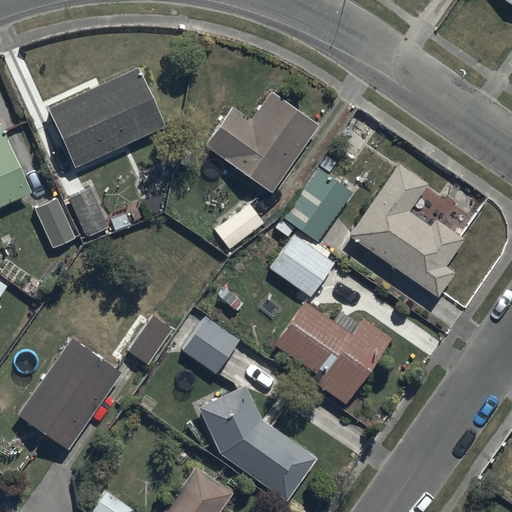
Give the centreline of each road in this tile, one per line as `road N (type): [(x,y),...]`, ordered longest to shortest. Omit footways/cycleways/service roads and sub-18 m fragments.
road 1 (residential): [(511,150),(343,31),(284,0)]
road 2 (residential): [(511,333),(387,511)]
